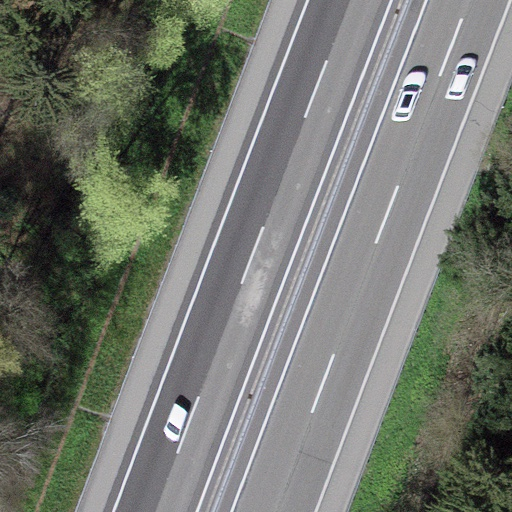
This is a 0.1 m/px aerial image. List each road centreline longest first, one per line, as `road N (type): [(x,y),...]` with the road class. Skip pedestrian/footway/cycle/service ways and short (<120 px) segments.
road 1 (motorway): [(349,0),(155,511)]
road 2 (motorway): [(274,511),(468,0)]
